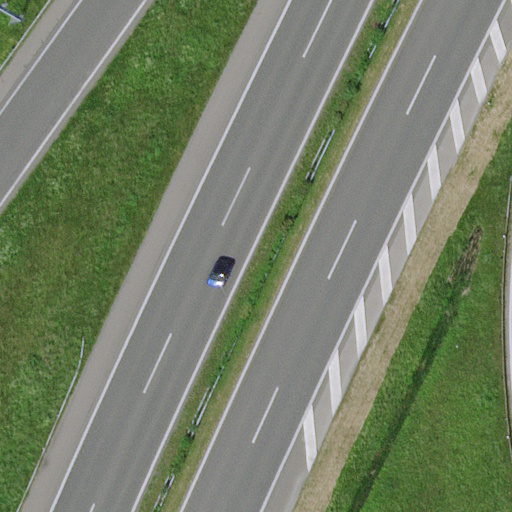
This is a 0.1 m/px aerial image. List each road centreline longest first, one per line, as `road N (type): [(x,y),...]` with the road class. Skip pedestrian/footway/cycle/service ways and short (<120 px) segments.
road 1 (motorway): [(331,0),(92,511)]
road 2 (motorway): [(223,511),(459,0)]
road 3 (motorway): [(107,0),(0,151)]
